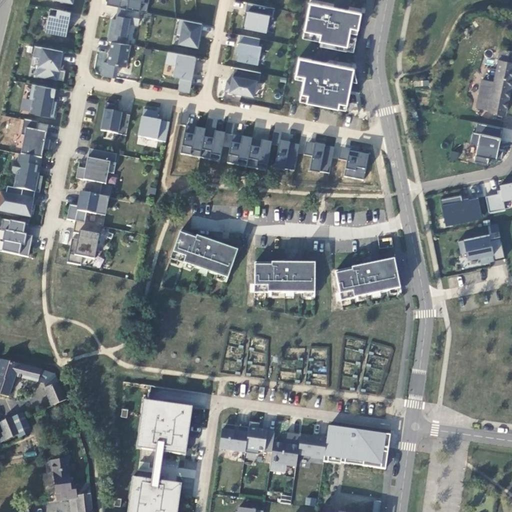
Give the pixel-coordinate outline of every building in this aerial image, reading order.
[(129,8),(140,11),(147,12),(149,0),(108,0),(108,4),(118,6),(129,8)] [(334,4),(312,0),(309,0),(302,39),(321,43),(320,47),(354,53),(363,9),(334,4)] [(273,16),(274,7),(246,2),(242,26),(266,31),(269,15),(273,16)] [(112,40),(125,43),(129,22),(138,24),(140,11),(129,8),(118,6),(116,19),(112,18),(108,40),(112,40)] [(50,7),(45,31),(66,35),(70,11),(50,7)] [(202,23),(179,18),(176,32),(180,33),(178,42),(197,46),(202,23)] [(258,45),(259,38),(240,34),(237,51),(238,52),(237,59),(257,63),(261,46),(258,45)] [(125,66),(129,44),(125,43),(112,40),(108,63),(125,66)] [(34,45),(32,56),(40,57),(36,74),(63,80),(65,70),(59,69),(63,50),(34,45)] [(500,112),(511,55),(511,52),(492,48),(487,78),(482,100),(477,99),(476,105),(476,107),(500,112)] [(195,56),(167,51),(165,62),(175,64),(172,75),(180,77),(178,89),(188,91),(195,56)] [(354,70),(355,64),(330,60),(326,63),(298,57),(294,79),(302,81),(298,101),(346,112),(352,82),(357,84),(354,70)] [(260,72),(234,66),(231,80),(227,80),(225,90),(253,95),(256,80),(259,80),(260,72)] [(472,104),(476,105),(477,99),(482,100),(487,78),(478,76),(472,104)] [(55,88),(32,83),(29,98),(32,99),(30,112),(53,116),(56,105),(52,104),(53,100),(55,88)] [(101,130),(126,135),(130,114),(116,111),(117,104),(106,102),(101,130)] [(169,122),(157,119),(158,112),(143,109),(138,136),(166,142),(169,122)] [(42,158),(43,149),(48,150),(50,140),(45,139),(47,132),(37,130),(38,121),(24,119),(21,135),(24,135),(21,154),(42,158)] [(501,149),(496,148),(500,127),(474,122),(472,132),(470,132),(468,143),(475,145),(472,161),(485,164),(487,157),(499,159),(501,149)] [(180,154),(200,158),(205,136),(206,130),(187,126),(180,154)] [(220,162),(223,147),(226,133),(226,132),(215,130),(214,138),(205,136),(200,158),(220,162)] [(273,168),(294,171),(299,144),(278,139),(280,133),(274,132),(272,141),(272,145),(278,146),(273,168)] [(247,167),(253,137),(226,133),(223,147),(229,148),(226,163),(247,167)] [(267,171),(272,145),(272,141),(253,137),(247,167),(267,171)] [(332,159),(335,146),(306,141),(304,155),(312,157),(310,171),(330,175),(332,159)] [(364,180),(369,154),(350,151),(350,149),(335,146),(332,159),(346,161),(344,176),(364,180)] [(100,195),(102,183),(106,184),(108,172),(114,173),(116,163),(115,163),(117,153),(89,148),(86,168),(78,167),(76,178),(86,180),(84,192),(100,195)] [(39,167),(40,167),(42,158),(21,154),(19,154),(18,162),(14,161),(11,172),(17,173),(14,187),(23,189),(40,192),(43,176),(38,175),(39,173),(37,172),(39,167)] [(107,183),(115,184),(116,176),(108,175),(107,183)] [(484,196),(488,212),(504,208),(502,200),(511,197),(511,181),(498,185),(499,189),(496,189),(496,193),(484,196)] [(7,186),(6,193),(1,192),(0,196),(0,210),(30,216),(33,199),(21,196),(23,189),(14,187),(7,186)] [(78,206),(69,204),(66,219),(75,221),(85,222),(87,212),(96,214),(100,195),(84,192),(81,191),(78,206)] [(449,225),(481,218),(477,197),(467,199),(461,201),(461,199),(460,195),(439,200),(443,219),(448,218),(449,225)] [(27,234),(29,224),(3,219),(1,229),(5,230),(3,240),(4,241),(2,251),(29,256),(32,239),(26,238),(27,234)] [(94,259),(101,226),(85,222),(75,221),(73,232),(79,233),(77,239),(72,238),(67,262),(81,265),(82,256),(94,259)] [(197,236),(180,230),(171,258),(228,278),(238,250),(221,244),(218,252),(213,251),(216,242),(209,240),(210,237),(197,236)] [(489,234),(458,241),(460,253),(466,252),(468,259),(479,256),(481,263),(490,260),(488,254),(492,253),(493,260),(504,257),(499,235),(489,238),(489,234)] [(364,261),(352,267),(335,271),(341,300),(400,288),(394,258),(376,262),(378,271),(374,272),(372,263),(364,264),(364,261)] [(285,259),(272,262),(254,262),(254,292),(315,293),(315,263),(297,262),(297,271),(292,271),(293,262),(285,262),(285,259)] [(39,382),(42,370),(0,360),(0,394),(9,397),(14,376),(39,382)] [(52,405),(65,400),(56,374),(47,383),(49,388),(46,389),(52,405)] [(180,454),(182,441),(187,442),(190,426),(184,425),(186,418),(191,419),(192,407),(148,400),(146,416),(141,415),(139,427),(145,428),(142,448),(155,450),(163,451),(180,454)] [(17,435),(30,431),(23,413),(10,418),(17,435)] [(10,418),(0,422),(0,441),(0,442),(17,435),(10,418)] [(275,430),(259,428),(259,422),(249,421),(249,427),(245,451),(245,452),(257,454),(258,450),(272,452),(273,442),(275,430)] [(219,448),(245,451),(249,427),(238,425),(237,431),(222,429),(219,448)] [(390,434),(328,425),(327,438),(324,459),(323,461),(328,461),(329,456),(341,458),(341,462),(349,463),(350,458),(363,460),(363,465),(385,468),(388,451),(383,451),(385,438),(390,439),(390,434)] [(139,427),(137,448),(142,448),(145,428),(139,427)] [(290,444),(292,433),(285,432),(283,443),(290,444)] [(301,434),(292,433),(290,444),(283,443),(273,442),(272,452),(270,461),(287,463),(286,464),(296,466),(298,454),(301,434)] [(327,438),(301,434),(298,454),(311,456),(311,457),(324,459),(327,438)] [(152,472),(151,479),(159,480),(163,451),(155,450),(154,463),(152,472)] [(60,500),(66,500),(64,478),(70,478),(70,458),(49,460),(50,471),(54,471),(55,493),(60,493),(60,500)] [(176,481),(177,476),(195,478),(197,462),(181,460),(181,462),(162,460),(161,473),(165,474),(165,479),(176,481)] [(152,472),(154,463),(140,461),(138,470),(152,472)] [(151,479),(133,477),(131,485),(136,486),(134,503),(129,503),(127,511),(172,511),(173,510),(178,511),(182,483),(159,480),(151,479)] [(77,511),(90,511),(87,487),(71,487),(70,478),(64,478),(66,500),(77,499),(77,511)] [(314,506),(315,499),(306,497),(305,504),(314,506)] [(372,511),(379,511),(381,501),(374,500),(372,511)]
